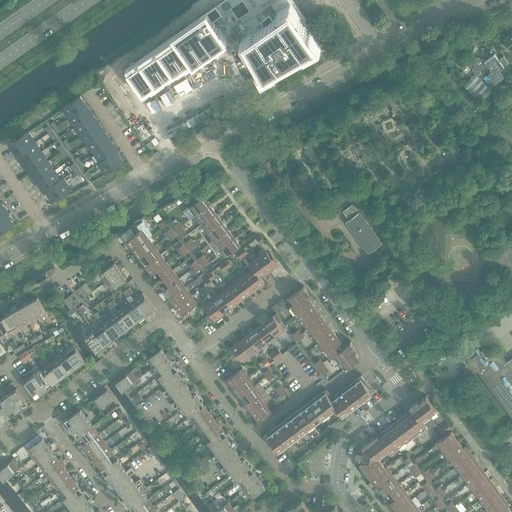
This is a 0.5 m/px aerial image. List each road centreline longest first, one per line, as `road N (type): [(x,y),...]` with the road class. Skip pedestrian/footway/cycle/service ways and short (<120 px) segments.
road 1 (residential): [(336,487),(343,441),(401,386),(311,266)]
road 2 (residential): [(218,139),(382,48)]
road 3 (residential): [(165,318),(112,245),(59,280),(67,293)]
road 4 (residential): [(311,266),(218,139)]
road 5 (residential): [(42,412),(165,318)]
road 6 (residential): [(285,478),(193,356)]
road 7 (residential): [(193,356),(311,266)]
road 8 (residential): [(117,511),(42,412)]
